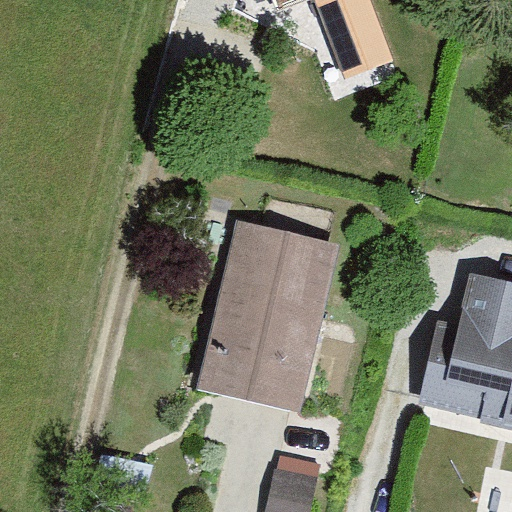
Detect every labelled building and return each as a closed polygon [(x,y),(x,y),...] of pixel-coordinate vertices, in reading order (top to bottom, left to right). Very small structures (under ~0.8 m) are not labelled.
[(275,0),(281,15),(314,2),(319,0),(275,0)] [(395,66),(370,0),(319,0),(314,2),(345,84),(395,66)] [(333,250),(233,228),(197,394),(298,415),(333,250)] [(459,324),(439,320),(419,406),(511,427),(511,282),(471,273),(459,324)] [(344,447),(345,422),(299,420),(298,445),(344,447)] [(310,511),(321,465),(280,456),(267,511),(310,511)]
